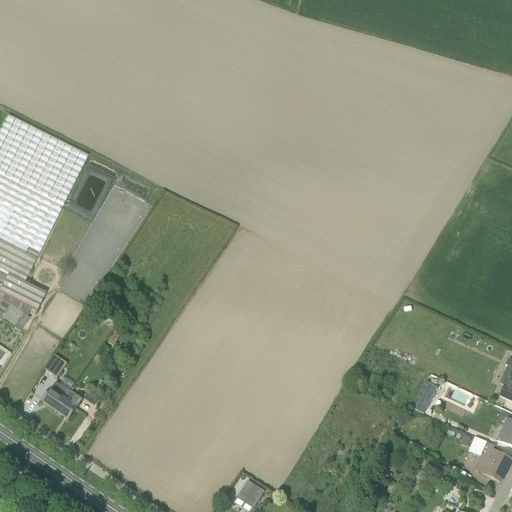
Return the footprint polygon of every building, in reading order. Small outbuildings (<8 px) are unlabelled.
[(0,271),(8,276),(0,292),(0,294),(4,296),(32,310),(37,313),(46,295),(24,284),(37,258),(88,157),(7,116),(0,130),(0,271)] [(0,312),(4,315),(1,319),(21,332),(29,319),(27,318),(2,301),(0,303),(0,312)] [(103,317),(115,325),(121,317),(109,309),(103,317)] [(115,331),(108,344),(114,348),(122,335),(115,331)] [(54,355),(44,370),(57,379),(67,365),(54,355)] [(504,387),(500,397),(511,403),(511,361),(509,359),(505,366),(511,369),(511,370),(508,379),(510,380),(506,388),(504,387)] [(64,400),(69,392),(56,383),(51,391),(42,403),(56,412),(64,400)] [(425,383),(410,409),(422,416),(437,390),(425,383)] [(82,401),(69,392),(64,400),(56,412),(69,421),(77,409),(82,401)] [(87,393),(83,399),(94,407),(99,401),(87,393)] [(497,442),(511,448),(511,421),(508,420),(504,428),(497,442)] [(482,452),(486,444),(475,440),(474,439),(474,440),(470,449),(468,453),(473,455),(474,452),(481,455),(482,452)] [(511,461),(493,451),(495,448),(486,444),(482,452),(486,454),(481,464),(477,471),(500,484),(511,461)] [(450,487),(454,479),(442,472),(437,481),(450,487)] [(252,511),(265,493),(248,482),(233,504),(245,511),(252,511)]
